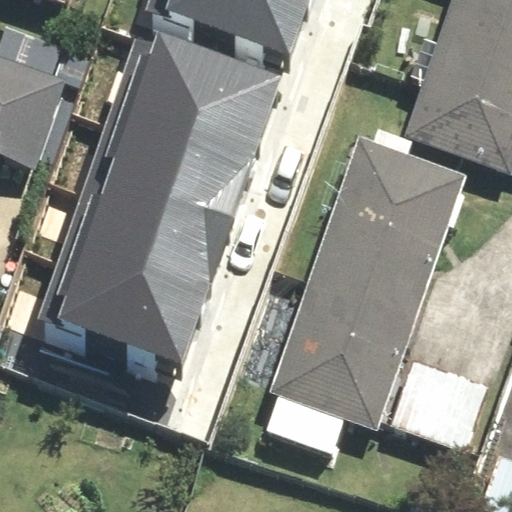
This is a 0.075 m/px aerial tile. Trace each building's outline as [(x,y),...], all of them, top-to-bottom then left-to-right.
[(35,0),(70,11),(73,0),(35,0)] [(307,0),(165,0),(155,32),(283,75),(307,0)] [(511,0),(460,0),(410,143),(511,179),(511,0)] [(0,173),(3,164),(40,177),(43,166),(57,171),(83,97),(69,93),(71,87),(55,82),(65,54),(8,34),(0,57),(0,173)] [(265,92),(143,51),(120,118),(242,159),(265,92)] [(343,100),(293,83),(268,157),(318,174),(343,100)] [(242,159),(120,118),(96,190),(217,231),(242,159)] [(364,146),(275,401),(382,438),(472,184),(413,163),(417,150),(382,138),(378,151),(364,146)] [(217,231),(96,190),(71,263),(192,304),(217,231)] [(192,304),(71,263),(45,338),(167,379),(192,304)]
